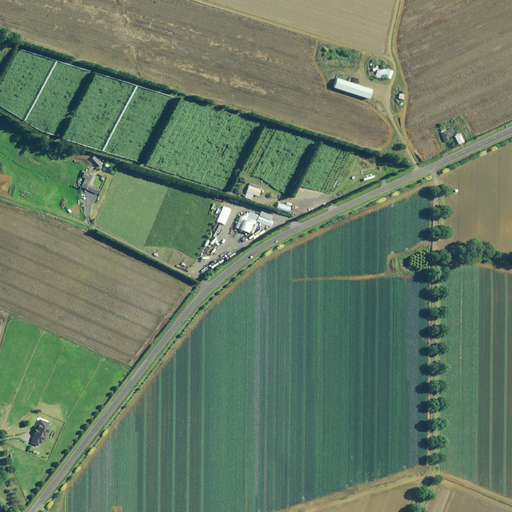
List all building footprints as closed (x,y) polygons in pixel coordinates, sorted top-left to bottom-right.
[(375,68),(371,69),(372,72),(376,70),(377,70),(375,78),(383,80),(383,77),(390,79),(392,71),(378,67),(379,67),(376,66),(375,67),(375,68)] [(371,89),(335,78),(332,88),(368,99),(371,89)] [(454,132),(452,128),(444,131),(444,130),(440,132),(444,142),(449,140),(447,137),(451,136),(450,134),(454,132)] [(458,134),(458,133),(455,135),(456,135),(454,136),(458,145),(463,142),(460,133),(458,134)] [(93,176),(82,171),(80,176),(84,179),(81,187),(97,194),(99,189),(89,185),(93,176)] [(246,192),(253,194),(258,196),(260,190),(248,186),(246,192)] [(290,206),(278,202),(275,209),(287,213),(290,206)] [(256,221),(259,223),(258,225),(259,225),(258,227),(263,229),(264,227),(266,228),(267,226),(270,227),(272,221),(269,220),(271,216),(260,211),(258,216),(255,214),(249,212),(245,221),(255,225),(256,221)] [(50,424),(39,419),(36,426),(37,426),(35,429),(32,434),(33,435),(30,443),(38,447),(39,443),(41,444),(44,438),(45,438),(50,424)]
